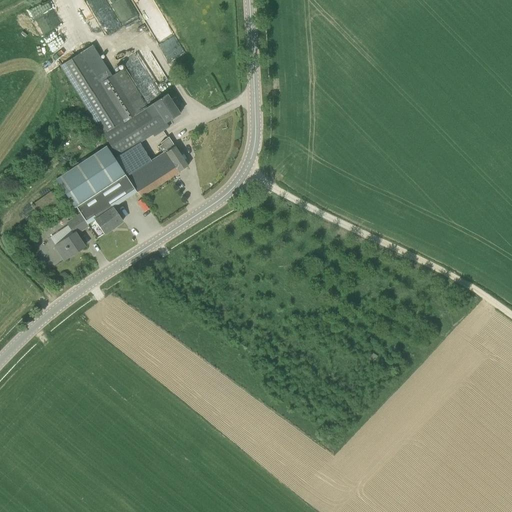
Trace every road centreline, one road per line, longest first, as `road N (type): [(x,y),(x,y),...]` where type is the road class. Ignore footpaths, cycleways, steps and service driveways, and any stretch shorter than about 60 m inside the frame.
road 1 (tertiary): [(0,360),(68,299),(240,179),(255,136),(249,0)]
road 2 (track): [(245,171),(511,315)]
